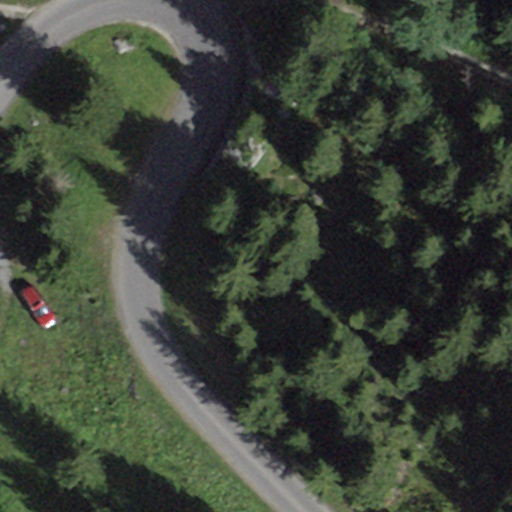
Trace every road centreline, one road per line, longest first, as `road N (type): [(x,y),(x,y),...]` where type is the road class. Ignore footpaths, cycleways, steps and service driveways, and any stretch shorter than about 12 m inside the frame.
road 1 (unclassified): [(172,0),(199,25),(206,78),(157,188),(138,265),(144,318),(179,378),(307,511)]
road 2 (unclassified): [(0,77),(53,17),(97,0)]
